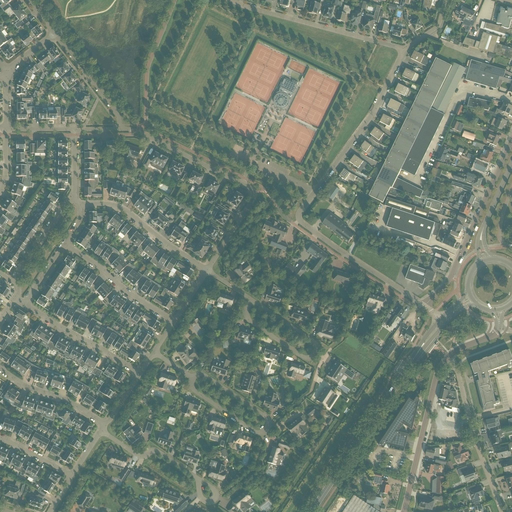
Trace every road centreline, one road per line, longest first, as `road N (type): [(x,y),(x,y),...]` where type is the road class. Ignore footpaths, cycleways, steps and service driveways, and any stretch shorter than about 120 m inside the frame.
road 1 (residential): [(424,306),(298,215),(366,121),(403,49)]
road 2 (residential): [(206,271),(253,192),(120,130)]
road 3 (secondary): [(311,511),(419,348)]
road 4 (unclassified): [(511,138),(450,278),(424,306)]
road 5 (residential): [(403,49),(229,0)]
road 6 (residential): [(447,357),(501,511)]
road 7 (residential): [(404,511),(434,380),(447,357)]
road 8 (residential): [(206,271),(116,207),(79,206)]
road 9 (residential): [(139,374),(25,304)]
road 10 (residential): [(172,322),(65,244)]
